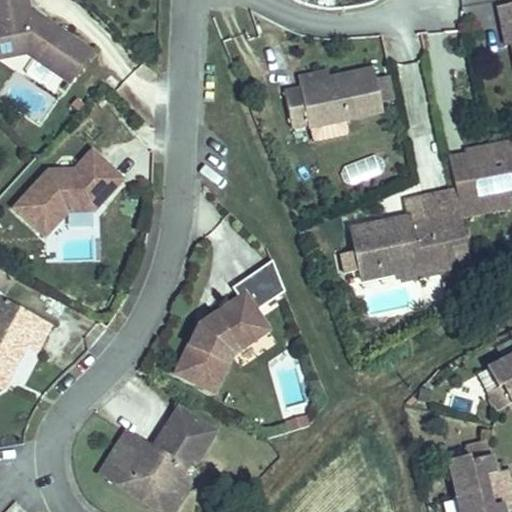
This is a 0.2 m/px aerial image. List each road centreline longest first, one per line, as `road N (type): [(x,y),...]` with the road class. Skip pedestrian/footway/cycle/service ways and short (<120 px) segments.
road 1 (residential): [(68,511),(53,494),(45,454),(52,419),(125,339),(158,281),(173,222),(187,0)]
road 2 (track): [(511,301),(340,392),(230,511)]
road 3 (residential): [(255,0),(332,21),(402,14),(420,0)]
road 4 (track): [(415,511),(380,371)]
